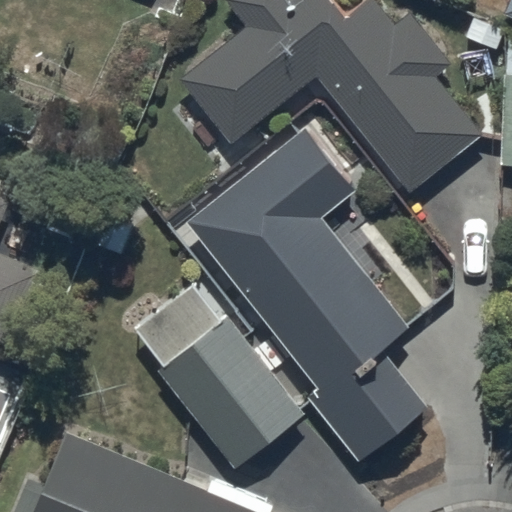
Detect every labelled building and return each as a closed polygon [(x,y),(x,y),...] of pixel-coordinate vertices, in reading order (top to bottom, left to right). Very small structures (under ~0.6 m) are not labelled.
[(229,0),(245,21),(181,75),(236,139),(314,73),(412,188),(483,128),(434,70),(450,55),(410,8),(392,23),(372,0),(360,0),(346,12),(335,0),(229,0)] [(511,0),(505,0),(503,7),(511,10),(511,0)] [(511,71),(505,71),(502,160),(511,160),(511,71)] [(357,186),(302,120),(186,217),(318,385),(305,395),(361,462),(431,403),(382,345),(412,319),(324,214),(357,186)] [(0,336),(12,341),(45,266),(0,246),(0,217),(8,199),(0,196),(0,336)] [(194,278),(135,324),(164,361),(157,366),(234,464),(304,410),(226,310),(222,313),(194,278)] [(211,474),(206,486),(66,428),(31,511),(271,511),(276,500),(211,474)]
